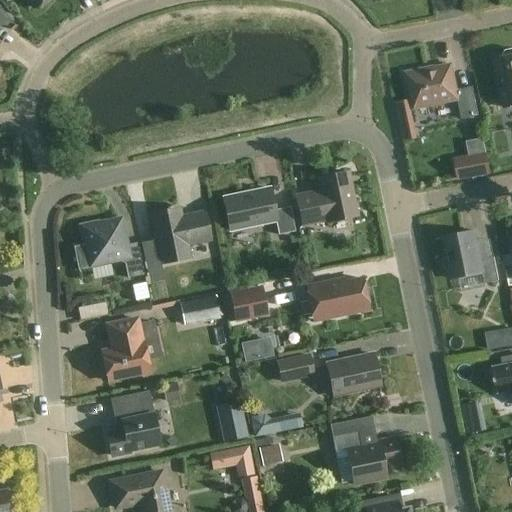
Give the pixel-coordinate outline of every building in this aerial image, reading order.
[(28,0),(34,8),(41,3),(42,5),(49,0),(28,0)] [(16,26),(0,7),(0,45),(2,43),(4,40),(8,34),(13,29),(16,26)] [(511,50),(506,51),(503,55),(504,57),(495,59),(495,60),(497,60),(501,78),(498,78),(505,108),(511,106),(511,50)] [(457,90),(452,65),(420,72),(419,70),(404,73),(407,88),(409,88),(414,110),(458,100),(462,120),(479,117),(473,87),(457,90)] [(485,152),(452,159),(457,181),(490,174),(485,152)] [(357,216),(348,172),(319,179),(321,191),(296,197),(302,226),(327,221),(328,222),(357,216)] [(274,211),(270,189),(223,199),(230,231),(276,221),(278,235),(295,232),(290,208),(274,211)] [(205,211),(183,216),(181,208),(150,214),(161,265),(191,259),(188,246),(211,242),(205,211)] [(78,268),(91,266),(124,259),(128,278),(144,275),(138,243),(126,246),(121,220),(100,224),(99,222),(80,226),(84,243),(73,245),(78,268)] [(480,261),(474,232),(443,238),(447,258),(444,260),(445,269),(450,270),(452,280),(483,273),(485,284),(499,281),(494,258),(480,261)] [(369,311),(362,279),(334,285),(333,281),(306,287),(314,322),(369,311)] [(268,315),(262,286),(228,293),(235,322),(268,315)] [(111,305),(83,308),(85,318),(112,316),(111,305)] [(142,343),(137,319),(107,326),(112,350),(102,352),(108,382),(150,373),(143,343),(142,343)] [(245,347),(249,359),(275,351),(271,338),(245,347)] [(314,376),(310,354),(276,361),(281,383),(314,376)] [(380,386),(373,354),(327,364),(334,396),(380,386)] [(511,364),(492,368),(497,393),(511,390),(511,364)] [(154,416),(149,391),(122,397),(126,420),(122,421),(124,430),(107,434),(112,456),(130,452),(129,451),(159,444),(153,416),(154,416)] [(377,442),(371,419),(330,427),(335,453),(347,451),(354,485),(385,479),(383,466),(399,463),(394,438),(377,442)] [(233,434),(238,444),(252,439),(248,428),(233,434)] [(267,449),(269,467),(287,465),(284,447),(267,449)] [(216,475),(257,472),(256,451),(215,453),(216,475)] [(169,511),(161,472),(111,483),(116,508),(141,503),(143,511),(169,511)] [(10,504),(6,488),(0,488),(0,511),(7,511),(6,505),(10,504)] [(388,511),(385,511),(382,499),(355,505),(356,511),(409,511),(409,508),(388,511)]
